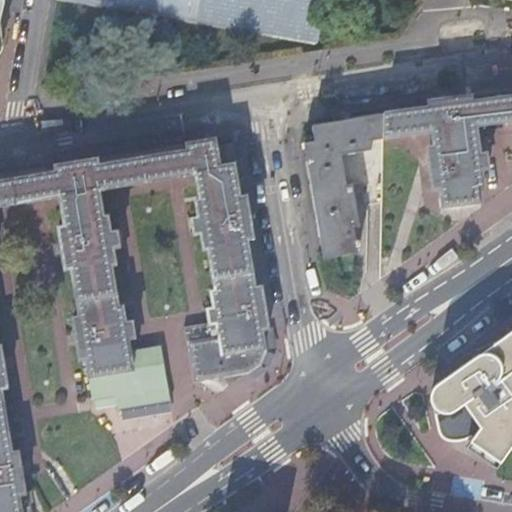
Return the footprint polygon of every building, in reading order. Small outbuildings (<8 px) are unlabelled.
[(75,0),(317,43),(324,0),(75,0)] [(409,109),(383,113),(383,136),(431,130),(430,161),(431,170),(430,170),(432,188),(440,187),(442,206),(471,202),(480,201),(478,184),(483,184),(474,124),(511,118),(511,89),(489,92),(452,97),(428,100),(429,106),(409,109)] [(303,141),(322,256),(357,251),(353,225),(359,224),(355,199),(363,198),(361,183),(346,185),(340,155),(371,150),(370,140),(382,139),(383,136),(383,113),(313,123),(312,124),(314,139),(303,141)] [(219,162),(216,145),(215,138),(188,143),(189,149),(99,164),(97,158),(56,165),(57,171),(0,180),(0,511),(32,511),(29,491),(24,492),(18,450),(11,452),(1,387),(7,386),(0,345),(0,344),(0,204),(61,194),(63,206),(66,225),(60,226),(66,268),(73,266),(81,316),(75,318),(81,358),(88,357),(94,397),(115,394),(117,408),(169,399),(161,347),(130,352),(126,327),(123,307),(118,307),(111,263),(116,263),(111,236),(108,215),(103,216),(100,199),(98,188),(197,171),(198,182),(201,200),(196,201),(201,225),(204,248),(209,247),(216,291),(212,292),(215,312),(219,338),(190,343),(196,380),(249,371),(260,364),(265,350),(262,327),(268,326),(261,286),(255,287),(247,238),(253,237),(246,196),(240,197),(237,176),(234,163),(220,166),(219,162)] [(216,145),(219,162),(237,159),(234,142),(216,145)] [(467,210),(471,202),(442,206),(449,212),(467,210)] [(511,330),(437,383),(438,384),(431,396),(439,432),(454,440),(471,436),(473,437),(470,441),(500,462),(511,445),(511,330)] [(500,462),(470,441),(466,447),(496,468),(500,462)]
